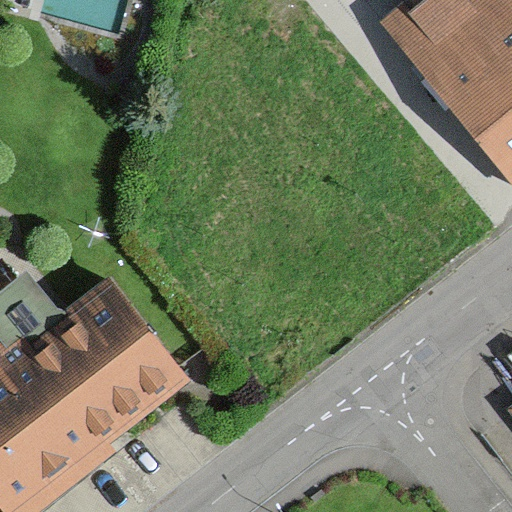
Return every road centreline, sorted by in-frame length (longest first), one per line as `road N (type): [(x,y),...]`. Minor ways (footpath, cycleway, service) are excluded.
road 1 (residential): [(375,383),(208,511)]
road 2 (residential): [(511,283),(375,383)]
road 3 (residential): [(375,383),(484,511)]
